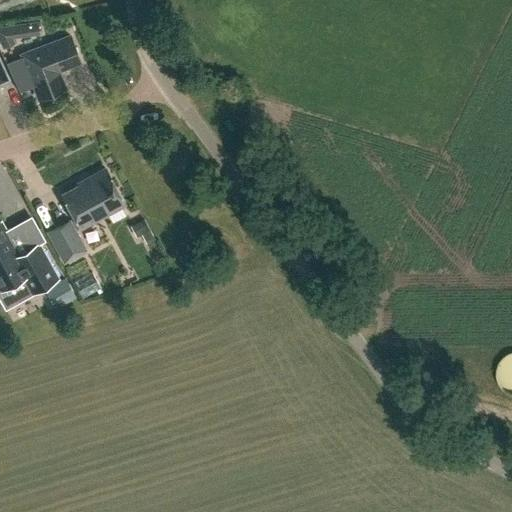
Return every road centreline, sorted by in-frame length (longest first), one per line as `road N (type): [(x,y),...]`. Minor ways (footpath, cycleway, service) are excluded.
road 1 (unclassified): [(511,476),(455,446),(390,390),(161,72)]
road 2 (residential): [(0,153),(119,115),(161,72)]
